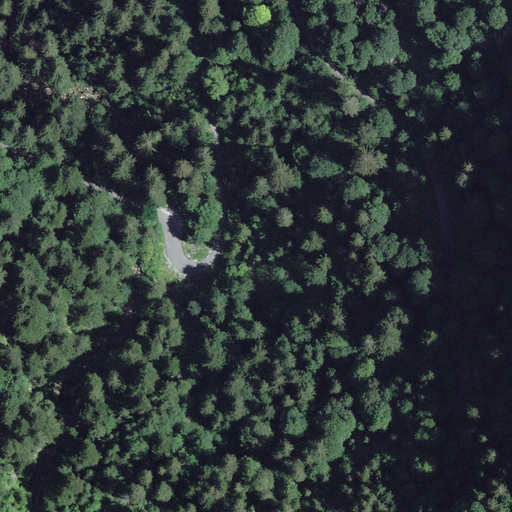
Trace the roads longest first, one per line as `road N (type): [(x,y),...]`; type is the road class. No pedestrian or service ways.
road 1 (unclassified): [(402,511),(436,475),(463,380),(440,193),(411,137),(334,69),(288,0)]
road 2 (unclassified): [(182,0),(225,198),(226,237),(211,259),(184,262),(153,209),(0,137)]
